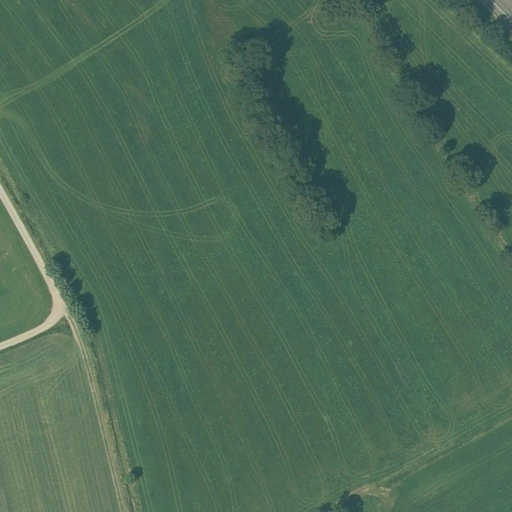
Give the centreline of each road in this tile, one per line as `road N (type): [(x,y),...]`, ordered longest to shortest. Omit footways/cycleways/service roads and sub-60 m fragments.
road 1 (track): [(120,511),(81,346),(60,304)]
road 2 (track): [(0,346),(52,321),(60,304),(0,192)]
